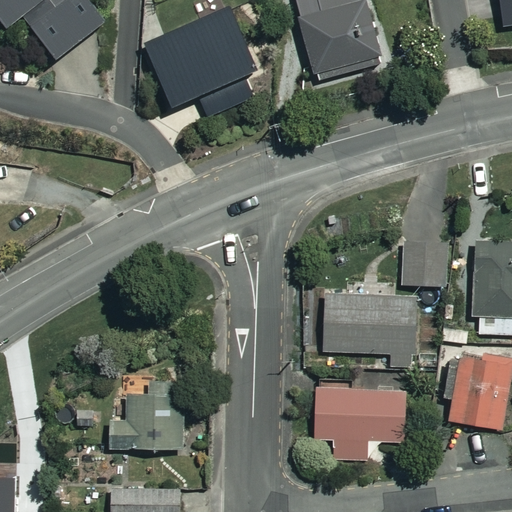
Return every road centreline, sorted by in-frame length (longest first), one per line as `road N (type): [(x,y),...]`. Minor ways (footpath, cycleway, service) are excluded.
road 1 (residential): [(253,511),(255,304),(225,200)]
road 2 (tertiary): [(470,126),(225,200)]
road 3 (tertiary): [(225,200),(134,242),(0,321)]
road 4 (residential): [(511,491),(299,511)]
road 5 (residential): [(448,0),(470,126)]
